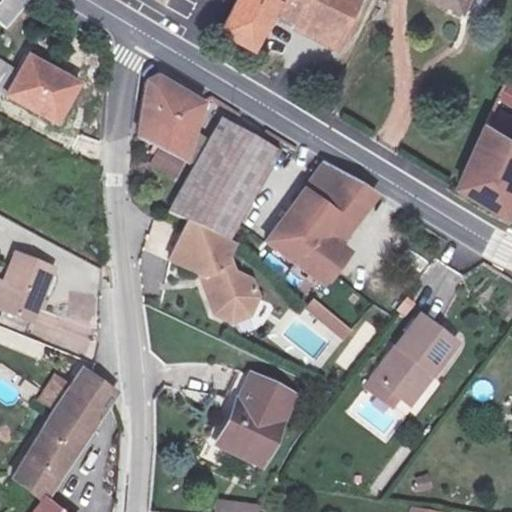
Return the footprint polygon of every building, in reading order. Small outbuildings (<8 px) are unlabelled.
[(0,0),(0,29),(2,31),(27,0),(0,0)] [(230,0),(214,32),(248,47),(271,6),(334,37),(354,0),(230,0)] [(439,0),(456,9),(460,0),(439,0)] [(49,123),(75,85),(30,57),(5,96),(49,123)] [(132,106),(130,136),(188,163),(202,104),(141,73),(132,106)] [(499,218),(511,190),(511,82),(501,78),(450,188),(499,218)] [(174,208),(234,241),(280,148),(220,117),(174,208)] [(362,190),(308,158),(248,236),(308,277),(333,245),(323,239),(362,190)] [(234,241),(192,218),(172,256),(204,274),(206,279),(210,278),(219,309),(235,320),(253,317),(264,302),(259,283),(243,273),(231,257),(238,243),(234,241)] [(0,302),(6,305),(26,248),(0,238),(0,302)] [(356,300),(319,271),(293,301),(330,331),(356,300)] [(403,363),(414,370),(440,334),(400,305),(357,366),(387,387),(403,363)] [(0,442),(0,471),(18,483),(87,377),(52,354),(0,442)] [(398,394),(414,370),(403,363),(387,387),(398,394)] [(207,439),(248,457),(279,393),(238,373),(207,439)] [(46,511),(51,505),(18,483),(0,509),(0,511),(46,511)] [(202,511),(217,511),(221,497),(206,494),(202,511)] [(221,497),(217,511),(249,511),(253,504),(221,497)]
